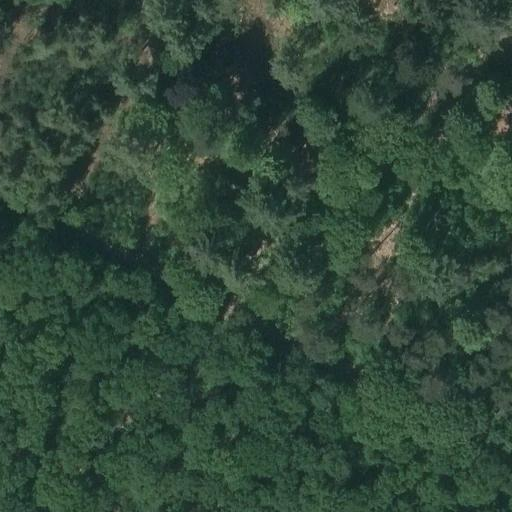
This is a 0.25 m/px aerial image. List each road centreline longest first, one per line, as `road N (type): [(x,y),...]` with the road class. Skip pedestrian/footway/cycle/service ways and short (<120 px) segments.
road 1 (track): [(511,448),(0,194)]
road 2 (track): [(442,0),(306,250),(251,321)]
